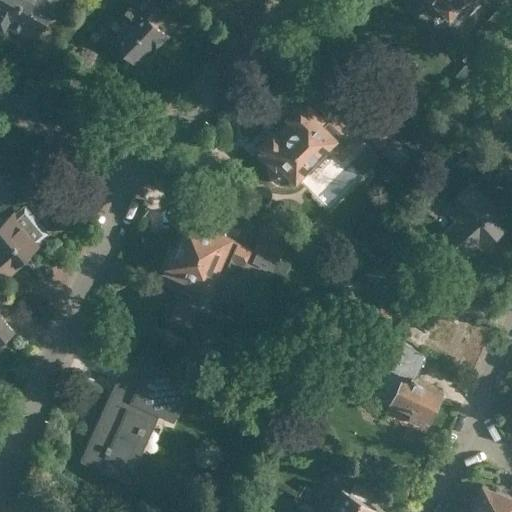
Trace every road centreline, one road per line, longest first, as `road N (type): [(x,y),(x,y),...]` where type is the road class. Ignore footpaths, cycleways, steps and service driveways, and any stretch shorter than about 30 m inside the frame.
road 1 (residential): [(0,472),(130,172)]
road 2 (residential): [(130,172),(166,115),(280,0)]
road 3 (residential): [(130,172),(0,98)]
road 4 (residential): [(466,432),(511,319)]
